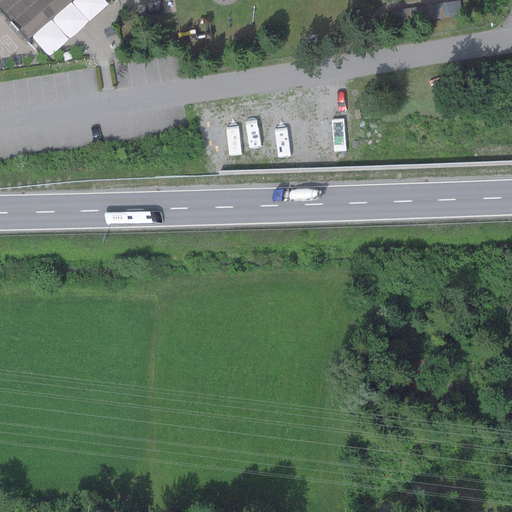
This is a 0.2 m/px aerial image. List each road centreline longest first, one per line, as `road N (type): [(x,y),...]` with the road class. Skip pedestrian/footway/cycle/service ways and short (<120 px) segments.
road 1 (residential): [(0,121),(511,38)]
road 2 (primary): [(511,197),(0,213)]
